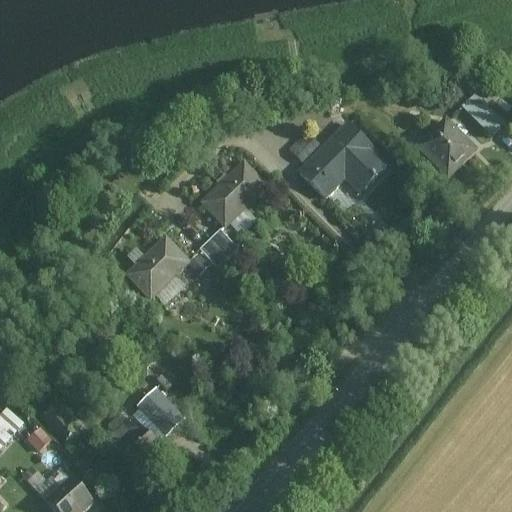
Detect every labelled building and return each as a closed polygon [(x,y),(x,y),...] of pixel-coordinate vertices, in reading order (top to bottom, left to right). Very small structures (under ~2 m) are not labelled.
[(505,124),(477,96),(463,110),(491,138),(505,124)] [(448,121),(418,150),(451,183),(480,154),(448,121)] [(349,123),(299,175),(327,201),(346,182),(362,196),(392,165),(349,123)] [(300,159),(316,143),(308,135),(292,151),(300,159)] [(200,206),(225,233),(271,191),(246,164),(200,206)] [(240,253),(221,233),(211,242),(230,262),(240,253)] [(165,240),(126,279),(152,304),(191,265),(165,240)] [(230,262),(211,242),(201,252),(220,272),(230,262)] [(125,452),(138,467),(162,445),(155,438),(162,430),(138,403),(111,427),(117,433),(115,435),(128,449),(125,452)] [(14,413),(0,426),(0,453),(28,427),(14,413)] [(48,503),(56,511),(88,511),(97,504),(74,479),(48,503)]
